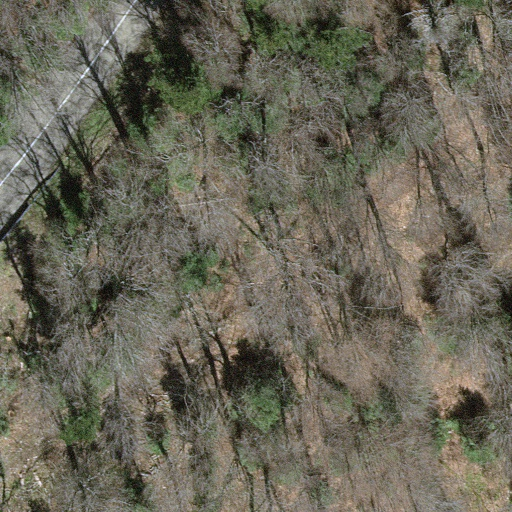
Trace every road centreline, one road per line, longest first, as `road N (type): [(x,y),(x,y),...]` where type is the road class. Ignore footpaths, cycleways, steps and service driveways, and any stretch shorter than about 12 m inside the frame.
road 1 (track): [(0,400),(141,277),(348,132),(511,37)]
road 2 (secondary): [(0,183),(134,0)]
